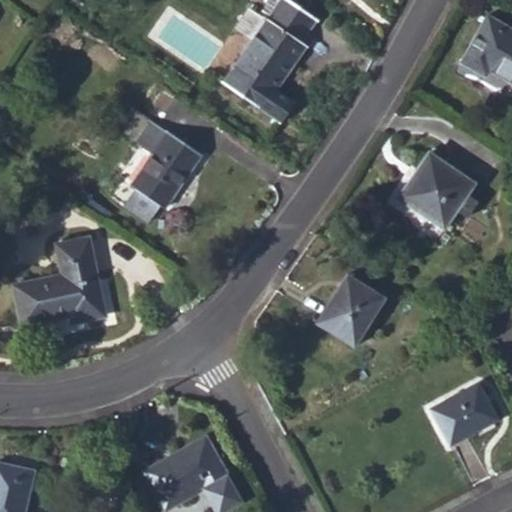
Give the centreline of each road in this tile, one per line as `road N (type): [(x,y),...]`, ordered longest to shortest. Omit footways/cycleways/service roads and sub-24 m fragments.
road 1 (residential): [(205,330),(241,293),(436,0)]
road 2 (residential): [(0,394),(103,386),(205,330)]
road 3 (residential): [(205,330),(299,511)]
